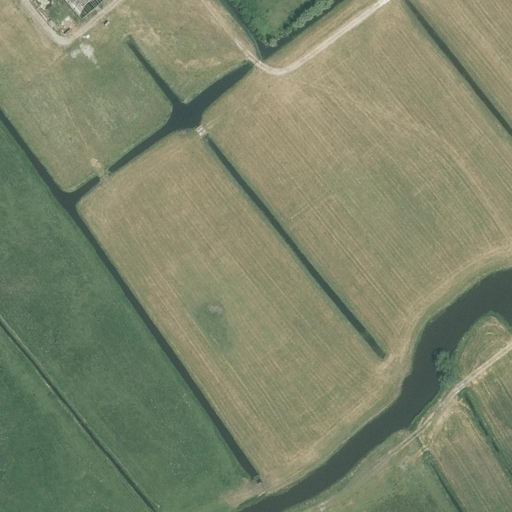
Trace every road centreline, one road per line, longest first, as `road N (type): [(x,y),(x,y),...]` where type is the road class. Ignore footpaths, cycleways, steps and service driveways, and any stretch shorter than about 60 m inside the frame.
road 1 (track): [(240,46),(261,67),(443,136),(511,241)]
road 2 (track): [(511,340),(447,400),(405,464),(314,511)]
road 3 (track): [(180,146),(374,0)]
